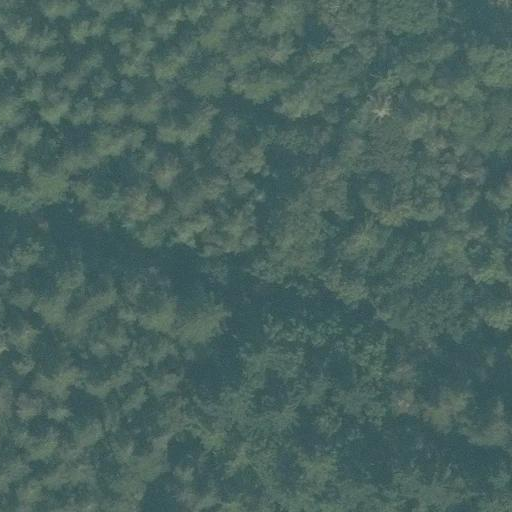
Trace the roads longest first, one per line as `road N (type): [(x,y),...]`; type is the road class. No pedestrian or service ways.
road 1 (track): [(320,307),(0,209)]
road 2 (track): [(320,307),(364,0)]
road 3 (track): [(511,368),(320,307)]
